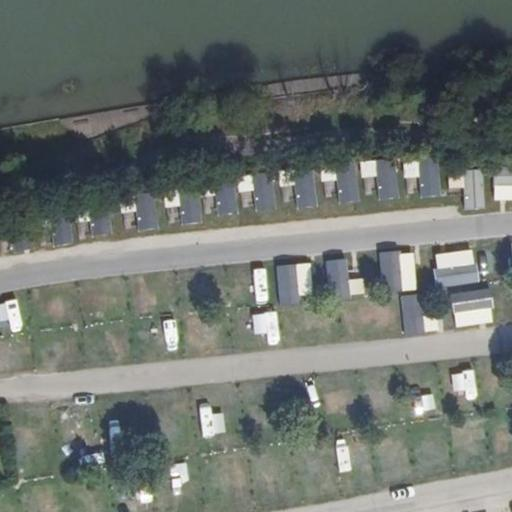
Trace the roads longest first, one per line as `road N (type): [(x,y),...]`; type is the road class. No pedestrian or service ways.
road 1 (track): [(511,223),(0,283)]
road 2 (track): [(0,391),(511,345)]
road 3 (track): [(388,511),(511,489)]
